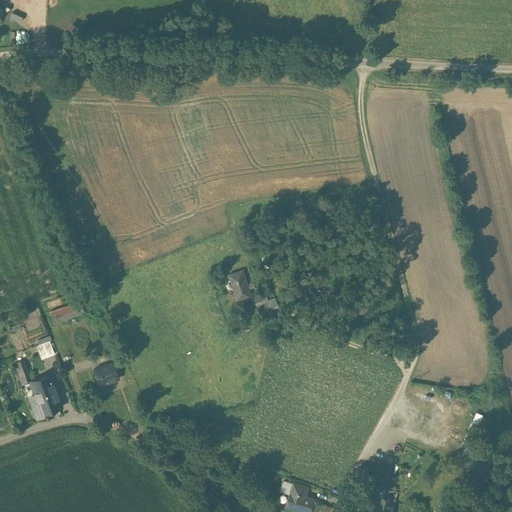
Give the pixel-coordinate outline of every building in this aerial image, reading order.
[(242,270),(228,275),(236,298),(249,294),(242,270)] [(265,289),(251,293),(255,307),(269,302),(265,289)] [(80,300),(50,310),(54,322),(84,311),(80,300)] [(49,340),(38,344),(42,354),(53,350),(49,340)] [(24,359),(14,363),(17,371),(26,367),(26,368),(27,367),(24,359)] [(113,360),(93,367),(99,384),(105,381),(112,379),(119,376),(113,360)] [(26,367),(17,371),(22,384),(30,381),(31,381),(31,380),(26,368),(26,367)] [(50,373),(31,380),(31,381),(30,381),(35,396),(39,405),(42,413),(62,406),(50,373)] [(35,396),(30,398),(33,407),(39,405),(35,396)] [(496,461),(465,444),(454,466),(485,482),(496,461)] [(292,482),(283,479),(280,488),(289,491),(289,489),(292,482)] [(307,485),(292,480),(292,482),(289,489),(298,492),(298,494),(302,495),(302,493),(303,493),(304,489),(305,490),(307,485)] [(303,493),(302,493),(302,495),(298,494),(298,492),(289,489),(289,491),(284,504),(308,511),(313,496),(303,493)] [(390,511),(394,499),(374,494),(369,511),(390,511)] [(331,511),(333,506),(322,502),(319,511),(322,511),(331,511)]
